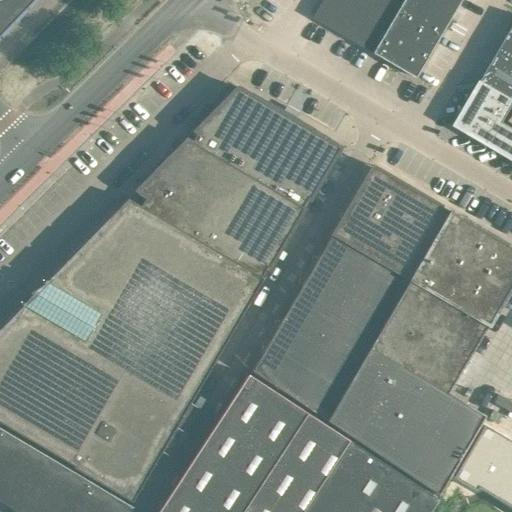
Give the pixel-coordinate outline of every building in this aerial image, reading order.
[(0,0),(0,23),(21,0),(0,0)] [(316,0),(310,12),(370,47),(413,72),(455,0),(316,0)] [(511,13),(501,32),(511,38),(511,13)] [(511,38),(501,32),(488,54),(511,67),(511,38)] [(511,67),(488,54),(476,75),(510,95),(511,92),(511,67)] [(476,75),(463,97),(497,116),(498,116),(510,95),(476,75)] [(192,127),(187,135),(299,202),(300,202),(297,201),(302,192),(305,193),(336,141),(321,132),(322,132),(307,124),(307,123),(293,115),(293,114),(277,105),(276,105),(262,97),(248,88),(247,89),(233,80),(190,125),(192,127)] [(451,118),(450,119),(464,127),(484,139),(497,116),(463,97),(451,118)] [(497,116),(484,139),(509,154),(511,148),(511,124),(498,116),(497,116)] [(182,133),(131,184),(135,188),(141,192),(136,200),(258,272),(256,270),(261,262),(264,263),(299,202),(187,135),(182,133)] [(355,181),(247,364),(322,414),(444,206),(436,201),(437,200),(412,185),(409,190),(377,171),(366,174),(361,184),(355,181)] [(18,299),(0,317),(0,418),(68,459),(67,460),(127,495),(258,272),(136,200),(123,192),(43,274),(42,273),(39,276),(40,277),(21,296),(20,295),(17,298),(18,299)] [(444,206),(322,414),(433,487),(480,409),(443,387),(497,295),(495,294),(511,265),(511,251),(476,230),(479,225),(445,205),(444,206)] [(243,367),(148,511),(417,511),(431,490),(380,456),(344,432),(243,367)] [(484,414),(452,466),(473,478),(475,475),(504,427),(484,414)] [(0,498),(21,511),(121,511),(129,501),(0,424),(0,498)] [(511,431),(504,427),(475,475),(495,487),(511,459),(511,431)] [(511,459),(495,487),(511,497),(511,459)]
